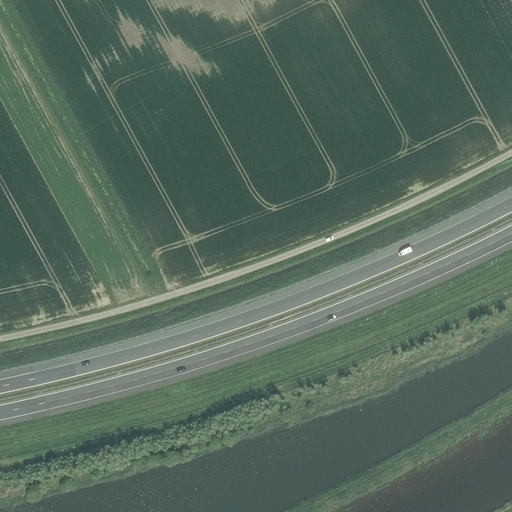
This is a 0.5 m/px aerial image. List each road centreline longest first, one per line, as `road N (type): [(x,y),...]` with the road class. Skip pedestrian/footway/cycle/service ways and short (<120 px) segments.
road 1 (unclassified): [(0,339),(255,267),(511,152)]
road 2 (motorway): [(511,203),(279,306),(185,339),(0,385)]
road 3 (motorway): [(0,412),(195,363),(349,307),(511,233)]
